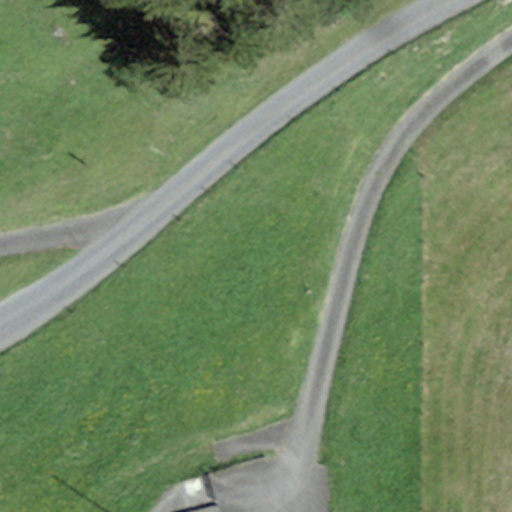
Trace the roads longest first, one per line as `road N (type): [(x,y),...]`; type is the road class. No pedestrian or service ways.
road 1 (track): [(511,41),(406,118),(363,192),(297,479),(298,511)]
road 2 (unclassified): [(0,323),(306,81),(430,0)]
road 3 (track): [(154,205),(0,248)]
